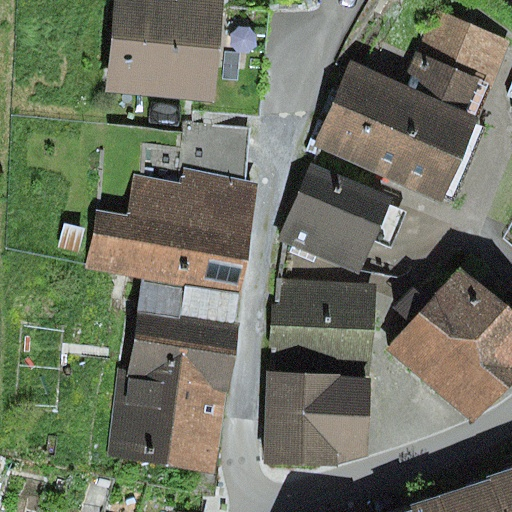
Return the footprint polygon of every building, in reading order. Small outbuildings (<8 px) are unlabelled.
[(225,0),(116,0),(107,92),(192,101),(215,103),(225,7),(225,0)] [(272,11),(225,7),(215,103),(192,101),(191,112),(262,119),(272,11)] [(405,85),(353,63),(318,148),(446,200),(510,44),(435,13),(405,85)] [(185,123),(182,170),(247,180),(251,130),(185,123)] [(395,195),(312,162),(280,241),(363,274),(395,195)] [(243,292),(261,182),(247,180),(182,170),(180,182),(134,175),(128,216),(98,211),(89,267),(243,292)] [(511,311),(460,267),(388,351),(473,425),(511,379),(511,311)] [(376,288),(276,280),(270,367),(369,375),(376,288)] [(219,476),(246,297),(144,281),(129,380),(119,379),(107,459),(219,476)] [(373,379),(266,376),(262,459),(270,467),(340,466),(372,456),(373,379)] [(511,511),(511,474),(491,482),(501,511),(511,511)] [(501,511),(491,482),(427,504),(429,511),(501,511)]
